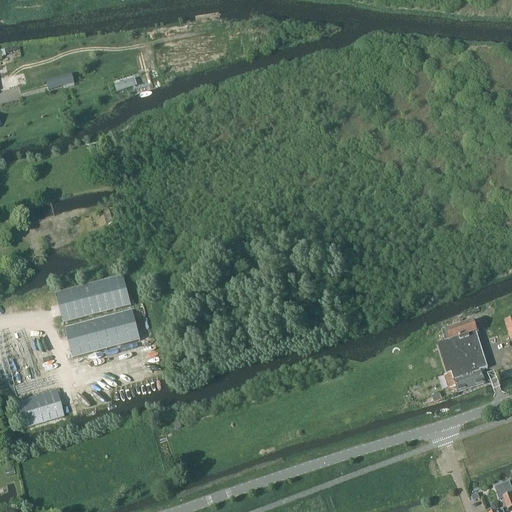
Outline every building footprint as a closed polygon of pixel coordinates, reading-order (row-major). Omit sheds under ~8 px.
[(47,81),(49,90),(75,83),(73,74),(47,81)] [(134,81),(113,88),(116,96),(137,89),(134,81)] [(124,277),(55,295),(63,325),(131,307),(124,277)] [(133,312),(65,330),(72,359),(140,341),(133,312)] [(458,393),(484,385),(481,372),(488,370),(476,333),(479,333),(476,321),(442,332),(446,343),(438,346),(447,375),(444,376),(448,389),(456,387),(458,393)] [(81,396),(91,394),(88,384),(78,387),(81,396)] [(23,429),(64,417),(56,391),(15,403),(23,429)] [(433,403),(441,400),(440,394),(431,397),(433,403)] [(144,434),(152,431),(149,421),(141,424),(144,434)] [(0,456),(10,453),(8,445),(0,447),(0,456)] [(30,498),(38,496),(36,490),(28,492),(30,498)] [(508,510),(511,508),(511,497),(511,496),(503,499),(508,510)]
